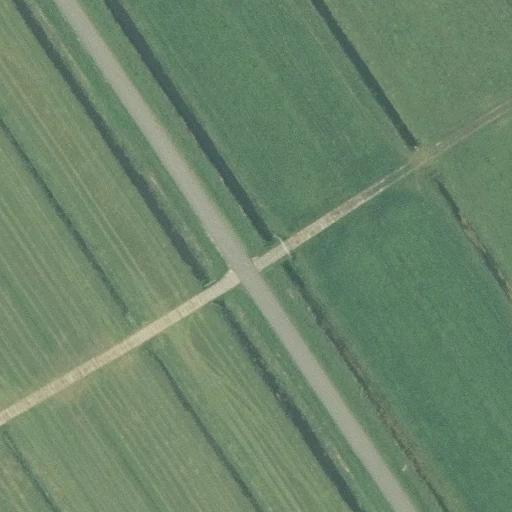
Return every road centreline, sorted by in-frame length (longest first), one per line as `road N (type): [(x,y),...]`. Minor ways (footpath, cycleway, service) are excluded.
road 1 (unclassified): [(404,511),(63,0)]
road 2 (track): [(245,275),(511,113)]
